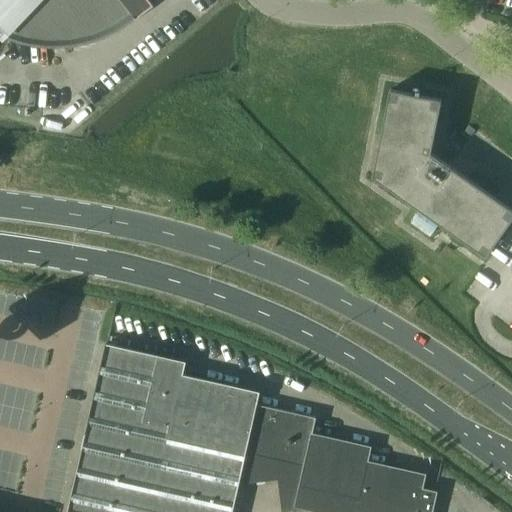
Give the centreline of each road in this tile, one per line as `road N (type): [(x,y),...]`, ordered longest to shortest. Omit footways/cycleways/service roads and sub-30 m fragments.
road 1 (secondary): [(0,247),(109,265),(262,313),(403,390),(511,470)]
road 2 (secondary): [(511,407),(383,323),(272,268),(160,232),(0,206)]
road 3 (unclassified): [(511,87),(411,13),(302,12),(264,0)]
